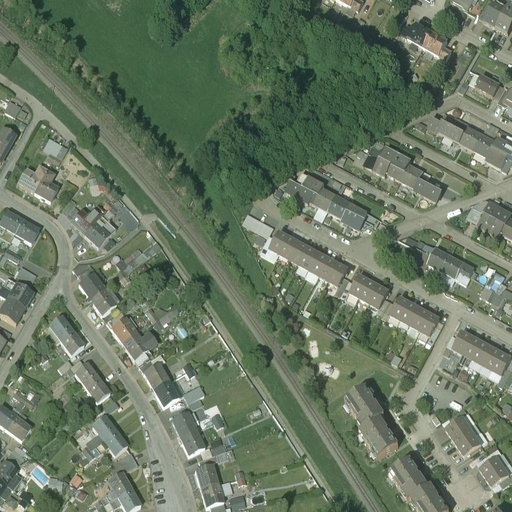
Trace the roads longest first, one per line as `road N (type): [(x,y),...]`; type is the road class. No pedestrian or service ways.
road 1 (track): [(336,511),(144,225),(40,111)]
road 2 (residential): [(187,511),(139,402),(56,287)]
road 3 (residential): [(460,310),(412,404),(466,495)]
road 4 (residential): [(355,252),(257,194),(315,163)]
road 5 (residential): [(387,132),(450,102),(511,132)]
road 6 (residential): [(56,287),(63,246),(51,226),(0,195)]
road 7 (residential): [(424,222),(315,163)]
road 8 (residential): [(387,132),(494,192)]
